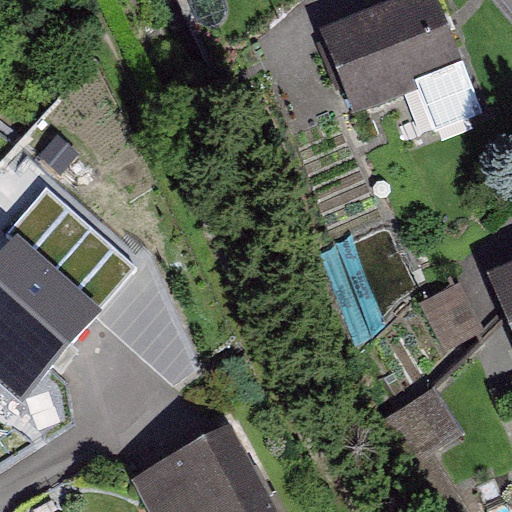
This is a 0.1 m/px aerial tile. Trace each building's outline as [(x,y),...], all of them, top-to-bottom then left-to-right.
[(485,101),(440,0),(409,0),(335,32),(366,102),(421,78),(439,121),(485,101)] [(102,310),(21,236),(0,258),(0,365),(28,391),(56,359),(102,310)] [(511,268),(501,273),(511,300),(511,268)] [(458,425),(433,386),(387,415),(447,511),(472,511),(429,442),(458,425)] [(232,428),(140,477),(159,511),(276,511),(267,495),(278,490),(262,462),(253,467),(232,428)]
